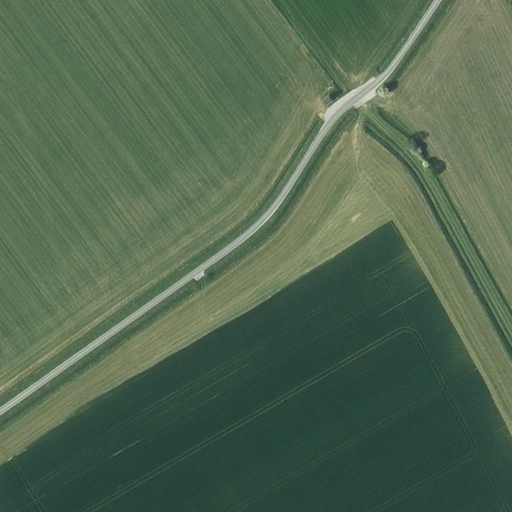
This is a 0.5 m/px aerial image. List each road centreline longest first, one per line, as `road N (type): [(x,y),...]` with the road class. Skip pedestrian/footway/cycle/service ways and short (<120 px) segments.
road 1 (unclassified): [(0,413),(261,223),(327,126),(394,65),(437,0)]
road 2 (track): [(511,340),(424,172),(359,97)]
